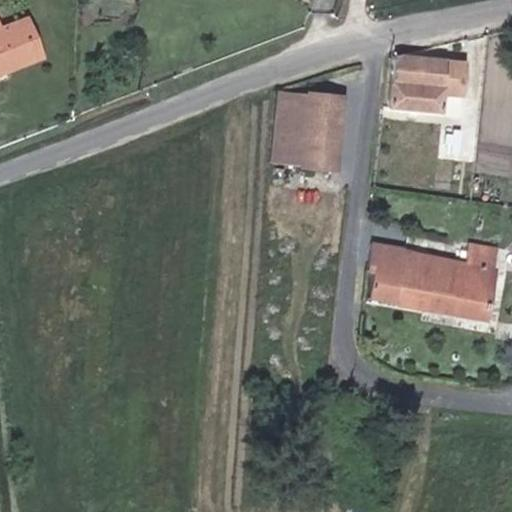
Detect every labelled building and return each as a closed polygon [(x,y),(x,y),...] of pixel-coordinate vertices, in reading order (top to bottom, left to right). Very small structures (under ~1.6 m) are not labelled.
[(0,75),(42,59),(27,20),(2,30),(0,25),(0,75)] [(388,56),(381,105),(433,110),(433,106),(451,109),(458,63),(388,56)] [(335,98),(275,92),(267,158),(328,165),(335,98)] [(437,193),(470,197),(472,179),(440,175),(437,193)] [(361,295),(411,303),(414,277),(391,272),(395,247),(363,240),(359,265),(365,267),(361,295)] [(456,279),(484,284),(490,247),(463,241),(459,261),(456,279)] [(411,303),(452,312),(479,317),(484,284),(456,279),(459,261),(395,247),(391,272),(414,277),(411,303)] [(299,440),(303,412),(283,409),(279,438),(299,440)] [(398,424),(412,426),(414,416),(400,415),(398,424)]
